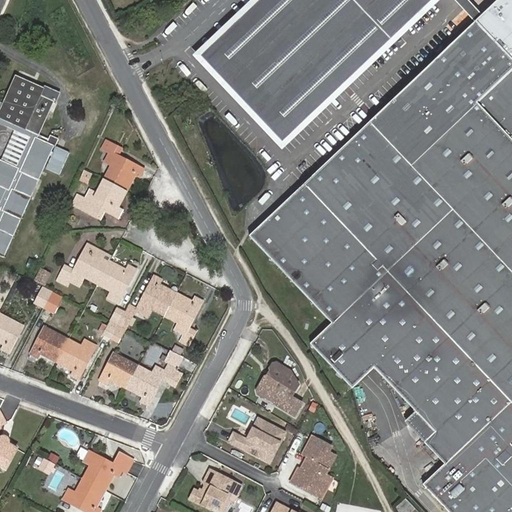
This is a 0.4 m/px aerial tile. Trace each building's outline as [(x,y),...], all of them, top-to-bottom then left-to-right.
[(434,0),(257,0),(197,57),(282,145),(399,33),(434,0)] [(511,0),(497,0),(476,22),(511,61),(511,0)] [(511,511),(511,61),(476,22),(370,123),(249,237),(332,323),(310,344),(353,389),(375,369),(415,412),(435,432),(424,443),(445,465),(423,485),(448,511),(511,511)] [(55,148),(59,139),(50,135),(49,139),(38,134),(52,102),(54,103),(58,93),(43,87),(42,89),(17,78),(4,105),(0,103),(0,123),(15,131),(30,137),(16,169),(1,162),(0,164),(0,183),(8,187),(0,207),(0,254),(4,256),(29,198),(13,191),(23,170),(38,178),(52,147),(55,148)] [(30,137),(15,131),(1,162),(16,169),(30,137)] [(141,177),(144,170),(118,156),(122,150),(107,141),(103,149),(110,153),(105,162),(112,166),(105,179),(123,189),(126,183),(130,185),(136,175),(141,177)] [(51,150),(43,168),(59,174),(66,157),(51,150)] [(92,175),(85,171),(81,181),(88,184),(92,175)] [(117,209),(127,191),(123,189),(105,179),(97,194),(90,190),(85,199),(78,195),(74,204),(101,219),(105,211),(119,218),(122,211),(117,209)] [(110,262),(112,257),(88,245),(74,270),(66,266),(58,280),(67,285),(70,281),(79,286),(84,277),(98,284),(110,262)] [(118,303),(136,270),(129,266),(127,271),(110,262),(98,284),(112,291),(108,298),(118,303)] [(45,285),(51,274),(41,269),(35,280),(45,285)] [(167,294),(170,290),(159,285),(162,280),(155,276),(136,311),(148,317),(152,309),(165,316),(174,298),(167,294)] [(44,308),(53,292),(44,288),(36,303),(44,308)] [(53,312),(61,297),(53,292),(44,308),(53,312)] [(189,329),(203,302),(196,298),(193,303),(183,297),(181,301),(174,298),(165,316),(179,323),(176,330),(185,335),(181,342),(189,346),(195,332),(189,329)] [(131,318),(136,308),(129,305),(125,312),(118,326),(125,330),(128,323),(131,318)] [(118,326),(125,312),(118,309),(111,322),(118,326)] [(9,353),(23,327),(0,314),(0,343),(5,346),(3,350),(9,353)] [(111,338),(118,326),(111,322),(108,328),(105,333),(104,334),(111,338)] [(105,333),(108,328),(103,325),(100,331),(105,333)] [(118,342),(125,330),(118,326),(111,338),(118,342)] [(60,359),(69,340),(45,327),(31,354),(38,358),(40,354),(51,359),(53,355),(60,359)] [(79,379),(96,347),(85,341),(82,347),(69,340),(60,359),(66,362),(64,366),(75,371),(72,376),(79,379)] [(170,363),(166,371),(156,367),(153,374),(138,366),(129,385),(127,389),(144,397),(142,402),(148,405),(162,379),(170,383),(183,357),(172,351),(166,361),(170,363)] [(129,385),(138,366),(114,354),(101,380),(107,384),(110,380),(120,385),(122,381),(129,385)] [(258,395),(295,417),(302,405),(291,398),(299,386),(288,371),(276,364),(273,365),(270,370),(271,373),(273,374),(271,379),(268,377),(265,378),(257,391),(258,395)] [(404,422),(424,443),(435,432),(415,412),(404,422)] [(259,419),(247,440),(251,442),(263,421),(259,419)] [(234,432),(229,442),(244,451),(245,449),(267,462),(277,443),(281,445),(287,434),(263,421),(251,442),(247,440),(234,432)] [(10,444),(11,439),(7,436),(2,434),(0,435),(0,465),(6,469),(18,448),(10,444)] [(299,445),(306,448),(311,438),(304,435),(299,445)] [(299,469),(292,482),(324,498),(333,477),(326,474),(336,454),(329,451),(332,446),(312,436),(311,438),(306,448),(303,455),(308,457),(302,470),(299,469)] [(277,443),(267,462),(271,464),(281,445),(277,443)] [(127,475),(134,462),(120,454),(113,466),(89,452),(84,462),(91,465),(83,479),(103,489),(106,484),(109,485),(114,476),(118,478),(122,472),(127,475)] [(48,475),(54,464),(37,456),(32,466),(48,475)] [(195,489),(191,499),(212,509),(213,506),(224,511),(229,502),(228,499),(227,498),(231,490),(238,494),(242,485),(211,470),(205,482),(205,484),(208,485),(205,491),(201,489),(200,492),(195,489)] [(100,495),(103,489),(83,479),(75,493),(68,490),(63,499),(85,511),(101,511),(102,511),(97,508),(103,497),(100,495)] [(229,502),(233,504),(238,494),(231,490),(227,498),(228,499),(229,502)] [(295,511),(277,503),(272,511),(295,511)]
